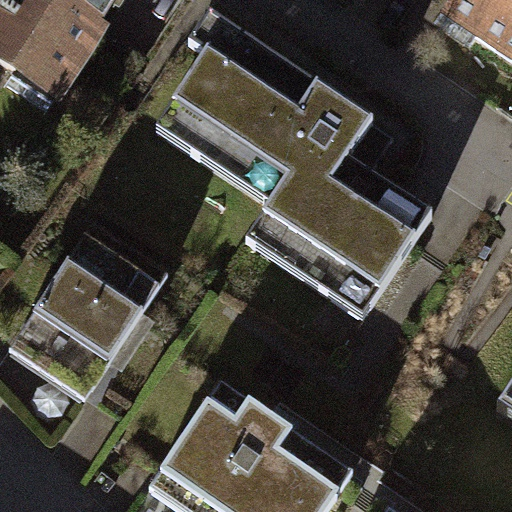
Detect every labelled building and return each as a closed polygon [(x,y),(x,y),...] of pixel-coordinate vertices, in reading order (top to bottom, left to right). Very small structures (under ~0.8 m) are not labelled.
[(107,0),(0,0),(0,66),(11,74),(23,56),(69,86),(100,37),(89,29),(107,0)] [(511,0),(454,0),(436,25),(468,47),(475,38),(511,63),(511,0)] [(390,140),(206,19),(188,48),(204,59),(169,113),(206,137),(200,147),(270,193),(261,207),(266,211),(243,246),(256,255),(266,240),(334,284),(339,276),(377,302),(432,219),(366,176),(390,140)] [(167,276),(93,227),(8,353),(82,403),(167,276)] [(327,511),(352,476),(219,387),(150,491),(182,511),(327,511)] [(511,404),(499,425),(511,433),(511,404)] [(486,511),(493,503),(459,481),(446,500),(464,511),(486,511)]
